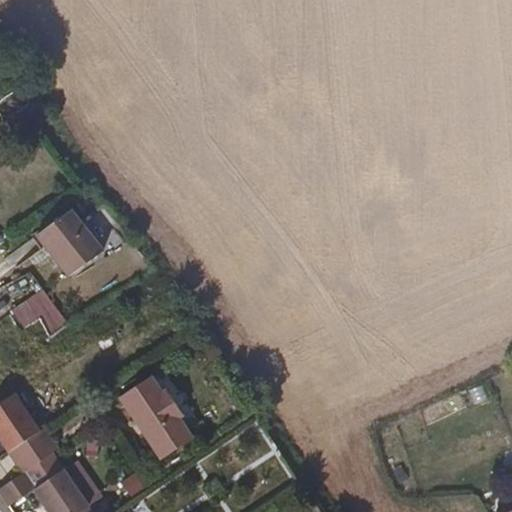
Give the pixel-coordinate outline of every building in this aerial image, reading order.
[(109,247),(79,209),(41,235),(72,274),(109,247)] [(0,290),(12,283),(0,260),(0,290)] [(47,283),(10,307),(24,328),(44,315),(54,332),(71,321),(47,283)] [(201,437),(161,374),(123,398),(164,462),(201,437)] [(60,453),(17,390),(0,401),(0,434),(28,475),(60,453)] [(85,511),(94,506),(68,467),(38,488),(53,511),(85,511)] [(10,484),(0,489),(0,496),(8,509),(20,501),(10,484)]
